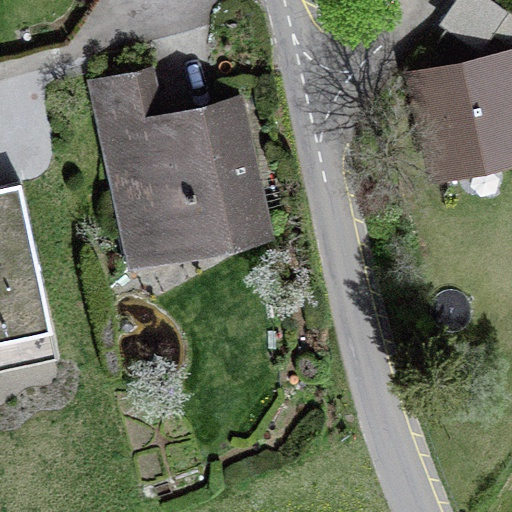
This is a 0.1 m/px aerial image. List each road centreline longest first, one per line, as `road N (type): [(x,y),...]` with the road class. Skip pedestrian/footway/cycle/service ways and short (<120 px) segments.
road 1 (unclassified): [(327,131),(349,268),(425,511)]
road 2 (residential): [(429,0),(327,131)]
road 3 (unclassified): [(294,0),(327,131)]
